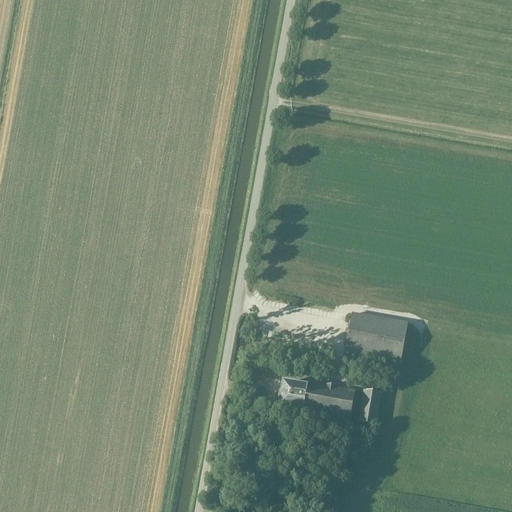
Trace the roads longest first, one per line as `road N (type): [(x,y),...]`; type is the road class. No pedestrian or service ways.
road 1 (unclassified): [(199,511),(293,0)]
road 2 (track): [(256,0),(165,511)]
